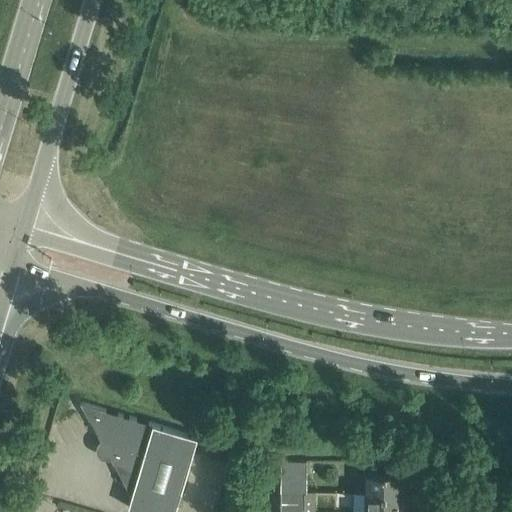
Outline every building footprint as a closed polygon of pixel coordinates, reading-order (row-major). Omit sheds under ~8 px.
[(148,511),(174,511),(198,435),(81,400),(129,489),(133,490),(128,506),(148,511)] [(280,458),(280,491),(304,491),(305,491),(305,458),(280,458)] [(421,493),(421,483),(403,480),(403,471),(366,471),(366,492),(421,493)] [(309,500),(333,500),(334,491),(310,490),(309,500)] [(304,511),(304,491),(280,491),(280,511),(304,511)] [(403,504),(421,501),(421,493),(366,492),(366,511),(402,511),(403,504)]
